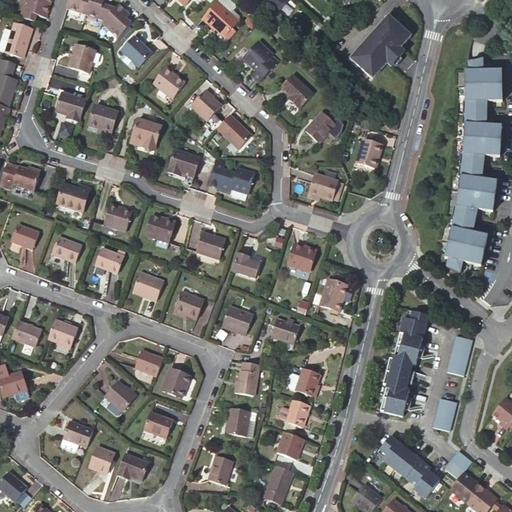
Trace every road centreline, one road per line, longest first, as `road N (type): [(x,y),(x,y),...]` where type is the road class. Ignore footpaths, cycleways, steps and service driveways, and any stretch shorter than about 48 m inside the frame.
road 1 (residential): [(279,208),(251,227),(240,225),(147,197),(117,171),(44,152),(27,116),(61,0)]
road 2 (residential): [(128,0),(275,136),(279,208)]
road 3 (residential): [(166,503),(212,363),(117,320)]
road 4 (tertiary): [(389,217),(438,7)]
road 5 (residential): [(498,339),(479,375),(467,439),(511,475)]
road 6 (residential): [(117,320),(22,434)]
road 7 (tertiary): [(347,410),(378,274)]
road 8 (residential): [(117,320),(0,277)]
